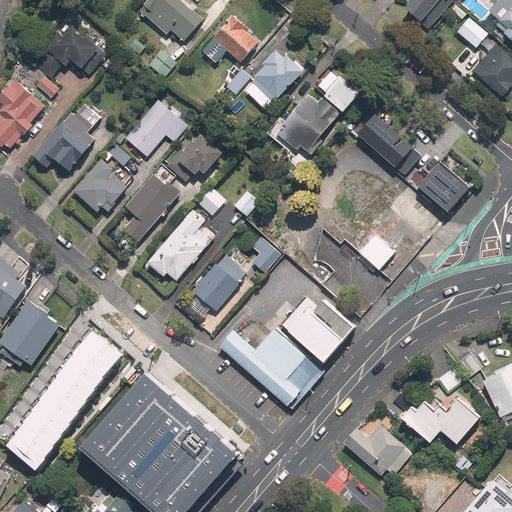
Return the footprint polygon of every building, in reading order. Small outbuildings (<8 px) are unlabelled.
[(178,0),(148,0),(138,12),(166,37),(170,33),(183,44),(203,21),(178,0)] [(429,31),(454,0),(413,0),(403,13),(418,26),(420,23),(429,31)] [(460,0),(457,4),(482,25),(493,12),(479,1),(479,0),(460,0)] [(511,3),(509,1),(494,19),(496,21),(491,28),(511,46),(511,3)] [(231,17),(211,40),(240,64),(257,43),(248,35),(250,32),(231,17)] [(468,19),(455,34),(475,50),(488,35),(468,19)] [(88,77),(107,55),(73,27),(61,41),(54,35),(44,47),(48,50),(35,65),(53,79),(62,68),(64,69),(70,62),(88,77)] [(145,48),(135,41),(130,48),(139,55),(145,48)] [(511,91),(511,60),(497,47),(473,75),(503,101),(511,91)] [(161,51),(148,66),(164,80),(177,64),(161,51)] [(276,102),(303,73),(286,58),(283,61),(274,52),(261,66),(263,68),(249,83),(252,85),(244,93),(263,111),(274,99),(276,102)] [(362,91),(336,70),(335,72),(328,66),(313,84),(345,111),(362,91)] [(241,70),(225,89),(235,98),(251,79),(241,70)] [(44,77),(36,86),(52,100),(60,91),(44,77)] [(0,150),(4,147),(9,151),(15,144),(18,147),(34,129),(31,126),(46,110),(14,82),(0,97),(0,104),(3,107),(0,110),(0,150)] [(342,114),(319,95),(316,98),(306,89),(282,118),(278,114),(265,130),(279,142),(284,137),(294,146),(297,142),(309,152),(342,114)] [(379,95),(366,109),(380,121),(393,107),(379,95)] [(157,101),(125,140),(148,159),(166,138),(174,145),(189,127),(157,101)] [(62,122),(31,158),(45,170),(53,161),(68,174),(95,142),(87,136),(103,118),(87,104),(75,118),(71,115),(64,123),(62,122)] [(390,137),(380,149),(423,187),(435,174),(431,171),(442,158),(409,129),(396,142),(390,137)] [(180,151),(166,168),(187,185),(197,173),(203,178),(221,156),(197,137),(183,153),(180,151)] [(132,159),(114,143),(102,158),(107,163),(111,158),(123,168),(132,159)] [(100,161),(72,193),(97,215),(102,210),(107,215),(129,190),(112,175),(114,173),(100,161)] [(122,232),(137,245),(180,195),(167,184),(165,187),(152,176),(123,210),(133,219),(122,232)] [(368,189),(377,197),(333,245),(383,290),(427,241),(390,208),(401,197),(379,177),(368,189)] [(210,188),(197,204),(213,218),(227,202),(210,188)] [(278,191),(250,222),(274,243),(302,212),(278,191)] [(246,192),(234,207),(247,218),(259,203),(246,192)] [(192,211),(146,265),(162,279),(165,276),(176,284),(218,235),(209,228),(207,231),(202,226),(205,222),(192,211)] [(262,240),(245,258),(264,275),(281,257),(262,240)] [(226,256),(193,295),(215,314),(249,276),(226,256)] [(0,320),(2,322),(26,289),(15,281),(19,276),(0,262),(0,320)] [(351,328),(311,291),(282,323),(322,359),(351,328)] [(61,325),(27,302),(0,341),(0,347),(2,348),(0,351),(0,355),(20,369),(24,364),(31,369),(61,325)] [(285,400),(322,359),(282,323),(260,346),(240,328),(225,345),(285,400)] [(64,439),(63,438),(74,427),(73,426),(83,415),(82,415),(91,405),(89,404),(99,393),(98,392),(107,382),(105,381),(115,370),(115,369),(125,358),(95,332),(85,344),(75,355),(77,356),(67,367),(68,368),(59,378),(60,379),(50,390),(51,390),(42,400),(43,401),(33,412),(34,413),(24,424),(26,426),(17,436),(18,437),(9,447),(39,473),(50,462),(48,461),(57,451),(55,449),(64,439)] [(470,353),(456,364),(468,379),(482,367),(470,353)] [(511,363),(479,379),(499,420),(511,413),(511,363)] [(454,368),(438,380),(448,393),(463,381),(454,368)] [(150,372),(85,441),(161,511),(188,511),(241,456),(150,372)] [(407,407),(397,420),(427,445),(438,432),(455,446),(478,419),(453,399),(444,410),(436,404),(430,411),(420,403),(413,412),(407,407)] [(356,429),(342,445),(380,478),(385,471),(392,478),(412,455),(378,425),(366,439),(356,429)] [(463,457),(455,466),(464,474),(472,465),(463,457)] [(0,499),(11,476),(0,471),(0,468),(3,462),(0,460),(0,499)] [(511,511),(511,499),(490,480),(462,511),(511,511)] [(107,497),(95,511),(130,511),(134,509),(118,496),(113,502),(107,497)]
